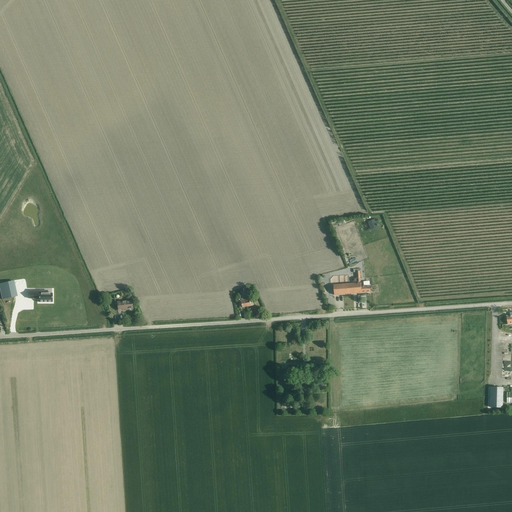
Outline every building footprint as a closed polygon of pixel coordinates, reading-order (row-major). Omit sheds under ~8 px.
[(15,297),(12,281),(0,283),(0,288),(2,300),(15,297)] [(361,283),(334,285),(334,295),(371,292),(370,286),(361,286),(361,283)] [(35,291),(29,291),(29,299),(39,299),(39,302),(52,302),(52,293),(35,293),(35,291)] [(241,301),(239,302),(240,308),(247,307),(245,297),(245,295),(244,291),(239,292),(241,299),(241,301)] [(246,297),(245,297),(247,307),(254,305),(252,299),(250,299),(249,297),(246,298),(246,297)] [(131,300),(117,302),(117,304),(118,310),(132,309),(131,300)] [(19,315),(30,315),(30,311),(30,305),(19,305),(19,315)] [(511,339),(503,340),(503,374),(511,374),(511,339)] [(503,388),(491,387),(491,407),(503,408),(503,388)]
